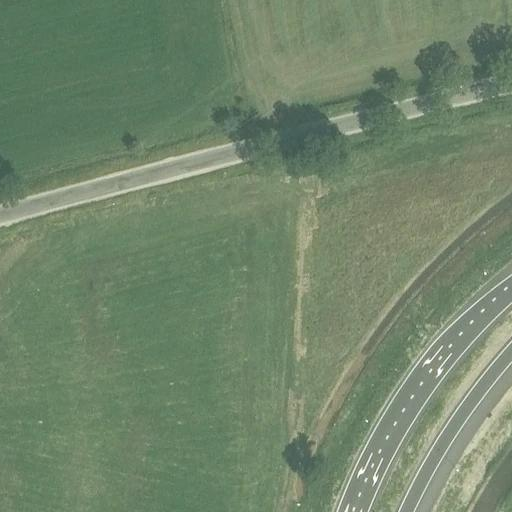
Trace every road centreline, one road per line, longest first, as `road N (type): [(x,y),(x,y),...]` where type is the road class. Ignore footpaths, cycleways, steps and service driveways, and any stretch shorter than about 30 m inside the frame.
road 1 (unclassified): [(0,217),(511,82)]
road 2 (motorway): [(511,292),(419,385),(353,511)]
road 3 (motorway): [(408,511),(456,423),(511,353)]
